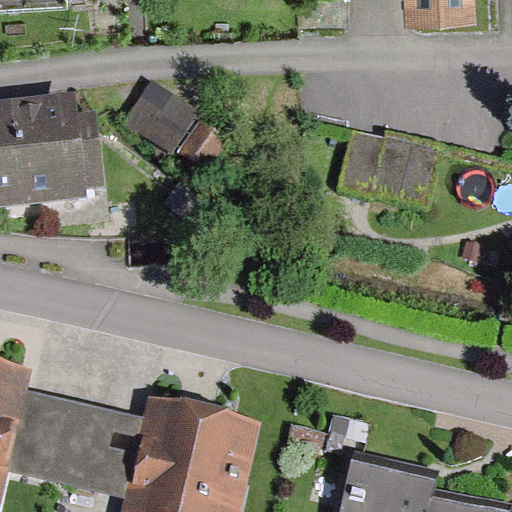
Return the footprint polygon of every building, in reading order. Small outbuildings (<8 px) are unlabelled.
[(486,0),(425,0),(426,8),(487,6),(486,0)] [(103,109),(0,120),(0,210),(114,198),(103,109)] [(0,511),(6,511),(35,397),(0,388),(0,511)] [(248,511),(264,443),(164,421),(144,511),(248,511)] [(511,511),(511,509),(355,477),(347,511),(511,511)]
